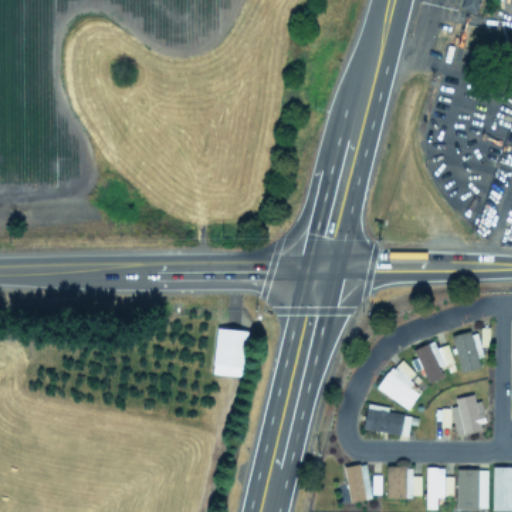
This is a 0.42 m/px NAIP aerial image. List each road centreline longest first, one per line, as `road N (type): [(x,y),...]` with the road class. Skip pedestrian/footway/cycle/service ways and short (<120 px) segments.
road 1 (primary): [(319,268),(387,0)]
road 2 (primary): [(56,273),(319,268)]
road 3 (residential): [(511,303),(476,306),(381,346),(350,390),(346,440)]
road 4 (secondary): [(319,268),(511,267)]
road 5 (residential): [(346,440),(364,451),(499,451)]
road 6 (primary): [(261,511),(296,367)]
road 7 (primary): [(343,170),(289,237),(243,271)]
road 8 (primary): [(296,367),(340,309),(388,266)]
